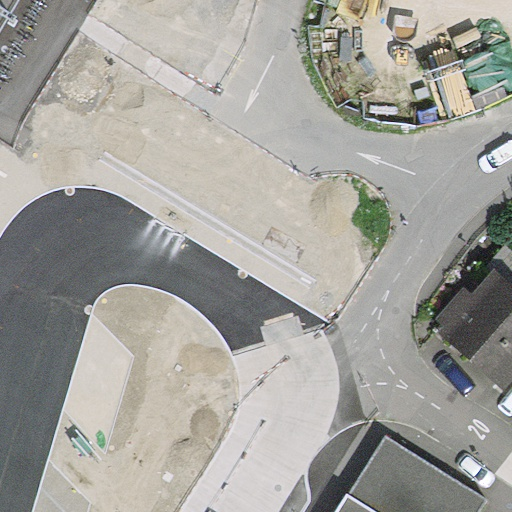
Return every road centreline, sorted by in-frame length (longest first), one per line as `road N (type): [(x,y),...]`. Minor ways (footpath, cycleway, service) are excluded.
road 1 (residential): [(307,406),(266,336),(220,290),(135,247),(104,243),(42,254)]
road 2 (unknown): [(510,144),(419,267),(375,394)]
road 3 (residential): [(307,406),(412,387),(511,455)]
road 4 (unknown): [(277,122),(194,206),(135,247)]
road 5 (residential): [(42,254),(0,424)]
road 6 (residential): [(245,511),(307,406)]
